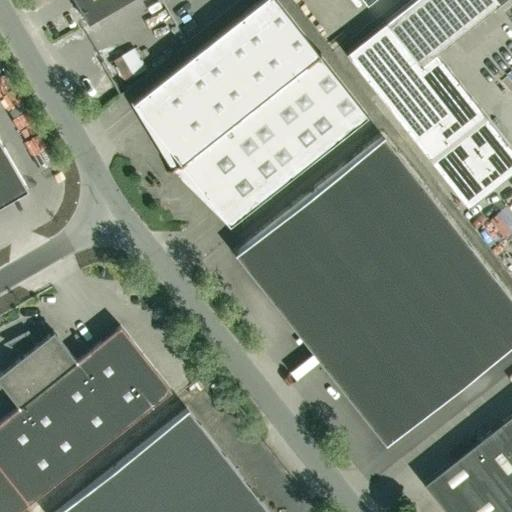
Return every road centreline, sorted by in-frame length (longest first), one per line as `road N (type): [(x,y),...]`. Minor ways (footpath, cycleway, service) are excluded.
road 1 (unclassified): [(355,511),(117,215)]
road 2 (unclassified): [(117,215),(0,10)]
road 3 (unclassified): [(0,284),(117,215)]
